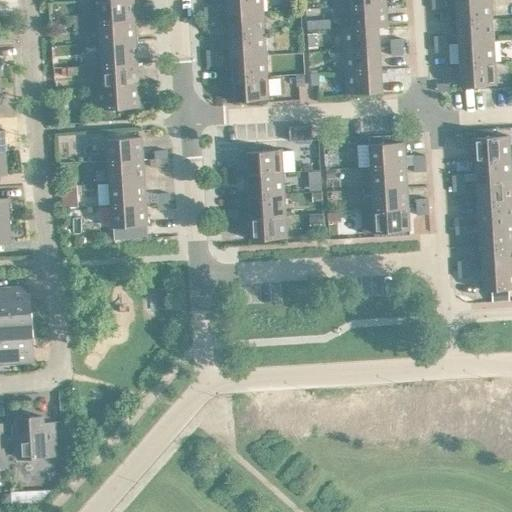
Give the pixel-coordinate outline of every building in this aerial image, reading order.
[(82,10),(83,18),(135,15),(134,0),(98,0),(99,9),(82,10)] [(227,0),(228,9),(264,7),(263,0),(227,0)] [(352,10),(353,22),(353,23),(379,22),(379,23),(388,22),(386,0),(382,0),(334,3),(335,11),(352,10)] [(456,0),(457,17),(492,15),(491,0),(456,0)] [(204,3),(205,11),(217,10),(216,2),(204,3)] [(228,9),(230,31),(265,29),(264,7),(228,9)] [(217,10),(205,11),(205,19),(217,18),(217,10)] [(100,25),(101,39),(137,37),(135,15),(83,18),(83,26),(100,25)] [(457,17),(458,38),(494,36),(492,15),(457,17)] [(343,23),(345,45),(380,43),(379,23),(379,22),(353,23),(353,22),(343,23)] [(230,31),(231,52),(266,50),(265,29),(230,31)] [(435,32),(435,40),(447,39),(447,31),(435,32)] [(391,35),(391,43),(403,42),(403,34),(391,35)] [(458,38),(460,60),(495,58),(494,36),(458,38)] [(85,53),(85,61),(138,58),(137,37),(101,39),(102,52),(85,53)] [(447,39),(435,40),(436,48),(447,47),(447,39)] [(403,42),(391,43),(392,51),(404,50),(403,42)] [(345,45),(346,67),(381,65),(380,43),(345,45)] [(207,46),(208,54),(220,53),(219,45),(207,46)] [(231,52),(232,74),(268,72),(266,50),(231,52)] [(220,53),(208,54),(208,62),(220,61),(220,53)] [(103,68),(104,82),(139,80),(138,58),(85,61),(86,69),(103,68)] [(495,58),(460,60),(461,83),(496,80),(495,58)] [(381,65),(346,67),(347,89),(382,88),(381,65)] [(297,82),(305,81),(305,69),(297,70),(297,82)] [(311,69),(311,81),(319,81),(319,69),(311,69)] [(268,72),(232,74),(234,97),(269,94),(268,72)] [(437,79),(438,87),(450,87),(449,79),(437,79)] [(139,80),(104,82),(105,105),(141,102),(139,80)] [(60,95),(61,107),(69,107),(68,95),(60,95)] [(289,122),(290,137),(312,135),(311,121),(289,122)] [(474,133),(475,156),(511,154),(509,131),(474,133)] [(107,134),(108,157),(144,155),(142,132),(107,134)] [(369,140),(371,162),(406,160),(405,138),(369,140)] [(155,146),(155,154),(167,153),(167,145),(155,146)] [(246,147),(248,170),(283,168),(282,145),(246,147)] [(414,152),(414,160),(426,159),(425,151),(414,152)] [(167,153),(155,154),(156,162),(168,161),(167,153)] [(475,156),(477,178),(511,175),(511,154),(475,156)] [(108,157),(110,178),(145,176),(144,155),(108,157)] [(426,159),(414,160),(415,168),(426,167),(426,159)] [(371,162),(372,184),(407,182),(406,160),(371,162)] [(224,163),(224,171),(236,170),(236,162),(224,163)] [(248,170),(249,191),(285,189),(283,168),(248,170)] [(236,170),(224,171),(225,179),(237,178),(236,170)] [(453,171),(453,179),(465,178),(465,170),(453,171)] [(477,178),(478,199),(511,196),(511,175),(477,178)] [(110,178),(111,200),(146,198),(145,176),(110,178)] [(465,178),(453,179),(454,187),(466,186),(465,178)] [(78,180),(61,181),(62,202),(78,202),(78,180)] [(372,184),(373,205),(409,203),(407,182),(372,184)] [(322,187),(312,188),(313,197),(322,197),(322,187)] [(158,197),(170,196),(169,188),(157,189),(158,197)] [(249,191),(250,213),(286,211),(285,189),(249,191)] [(0,215),(10,215),(8,193),(0,193),(0,215)] [(417,203),(429,202),(428,194),(416,195),(417,203)] [(170,204),(170,196),(158,197),(158,205),(170,204)] [(511,196),(478,199),(479,221),(511,218),(511,196)] [(146,198),(111,200),(113,222),(114,222),(115,235),(148,232),(147,220),(148,220),(146,198)] [(429,202),(417,203),(417,211),(429,210),(429,202)] [(409,203),(373,205),(375,228),(410,226),(409,203)] [(226,206),(227,214),(239,214),(238,206),(226,206)] [(323,208),(309,209),(309,222),(324,221),(323,208)] [(328,208),(327,208),(328,217),(341,216),(341,208),(328,208)] [(286,211),(250,213),(252,236),(287,233),(286,211)] [(455,214),(456,222),(468,221),(467,213),(455,214)] [(239,214),(227,214),(227,222),(239,222),(239,214)] [(10,215),(0,215),(0,237),(11,237),(10,215)] [(511,218),(479,221),(481,242),(511,240),(511,218)] [(468,221),(456,222),(456,230),(468,229),(468,221)] [(511,240),(481,242),(482,264),(511,261),(511,240)] [(458,257),(459,265),(471,264),(470,256),(458,257)] [(511,261),(482,264),(484,286),(511,284),(511,261)] [(471,264),(459,265),(459,273),(471,272),(471,264)] [(0,321),(29,320),(29,319),(28,308),(31,308),(29,283),(0,284),(0,321)] [(509,286),(492,287),(493,298),(509,297),(509,286)] [(29,320),(0,321),(0,358),(34,357),(32,331),(29,332),(29,320)] [(16,413),(19,453),(58,451),(57,435),(44,436),(43,412),(30,412),(29,410),(27,408),(24,408),(21,410),(20,413),(16,413)] [(16,420),(8,420),(9,432),(17,431),(16,420)] [(0,464),(9,464),(9,452),(8,436),(7,436),(0,436),(0,464)] [(5,488),(1,493),(1,500),(11,500),(11,499),(11,488),(5,488)]
